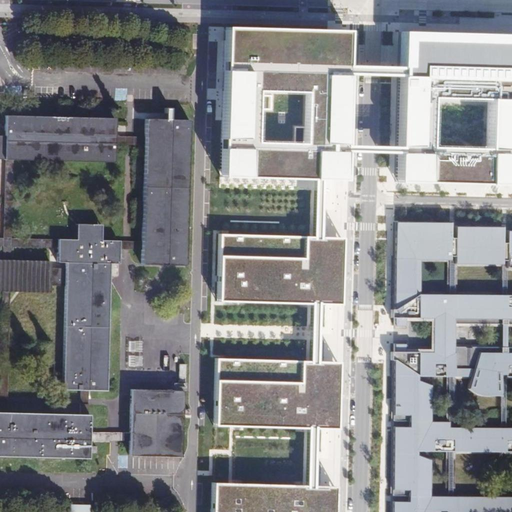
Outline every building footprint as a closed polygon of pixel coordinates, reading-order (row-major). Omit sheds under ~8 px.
[(349,34),(349,31),(342,31),(223,27),(220,175),(313,178),(321,178),(339,179),(345,179),(345,170),(346,154),(346,147),(348,76),(348,67),(349,34)] [(511,35),(400,32),(399,68),(399,78),(397,148),(397,155),(396,182),(511,185),(511,35)] [(115,137),(116,119),(3,116),(2,138),(0,137),(0,161),(1,162),(7,162),(13,162),(115,164),(115,146),(115,137)] [(189,120),(143,120),(142,137),(142,146),(140,241),(140,251),(140,268),(162,268),(185,268),(189,120)] [(142,137),(115,137),(115,146),(142,146),(142,137)] [(7,162),(1,162),(0,240),(0,249),(1,249),(0,261),(5,261),(8,261),(8,250),(56,251),(56,241),(12,241),(13,162),(7,162)] [(390,358),(393,358),(393,419),(408,420),(408,422),(408,425),(393,425),(392,494),(407,494),(407,498),(407,502),(392,502),(392,511),(511,511),(511,498),(453,498),(454,450),(511,450),(511,426),(504,427),(505,375),(511,375),(511,346),(507,347),(507,323),(511,323),(511,293),(506,294),(507,268),(511,267),(511,230),(507,230),(507,242),(505,242),(503,242),(504,226),(455,226),(455,237),(453,237),(451,237),(451,222),(394,222),(394,308),(390,308),(390,316),(394,316),(394,324),(404,324),(405,317),(432,316),(432,333),(432,350),(405,350),(405,342),(393,342),(393,349),(390,349),(390,358)] [(103,226),(73,226),(73,241),(56,241),(56,251),(56,265),(65,265),(63,393),(105,393),(108,265),(117,265),(117,250),(117,241),(103,241),(103,226)] [(311,237),(218,234),(216,300),(309,302),(318,302),(336,303),(343,303),(345,238),(338,238),(319,237),(311,237)] [(117,241),(117,250),(140,251),(140,241),(125,241),(117,241)] [(0,261),(0,292),(3,293),(9,293),(49,294),(49,262),(5,261),(0,261)] [(3,293),(0,292),(0,414),(6,414),(9,293),(3,293)] [(333,428),(340,428),(341,363),(335,362),(316,362),(308,361),(215,359),(213,424),(306,427),(314,427),(333,428)] [(129,389),(128,459),(180,461),(182,391),(129,389)] [(0,460),(87,462),(88,416),(6,414),(0,414),(0,460)] [(304,486),(212,484),(210,511),(337,511),(338,487),(332,487),(313,486),(304,486)]
